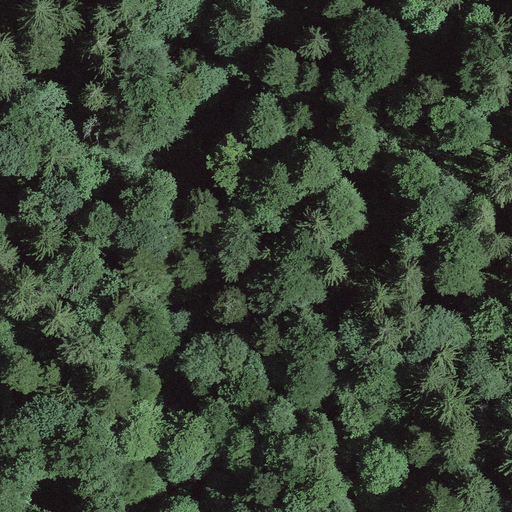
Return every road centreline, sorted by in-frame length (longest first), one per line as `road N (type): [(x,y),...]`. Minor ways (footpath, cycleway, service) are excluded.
road 1 (track): [(511,287),(413,268),(302,208),(283,171),(299,153),(345,166),(438,173),(511,145)]
road 2 (track): [(0,236),(44,209),(145,183),(210,131),(236,124),(283,171)]
